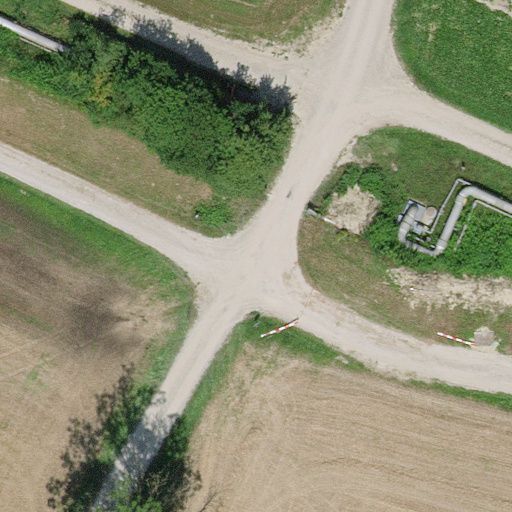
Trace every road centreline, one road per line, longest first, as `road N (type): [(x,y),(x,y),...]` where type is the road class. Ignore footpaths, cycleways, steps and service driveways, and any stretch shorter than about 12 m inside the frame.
road 1 (track): [(240,274),(347,89),(374,0)]
road 2 (track): [(240,274),(376,338),(511,374)]
road 3 (track): [(347,89),(245,70),(89,0)]
road 4 (track): [(240,274),(113,511)]
road 5 (track): [(0,162),(240,274)]
road 6 (track): [(347,89),(407,104),(511,152)]
